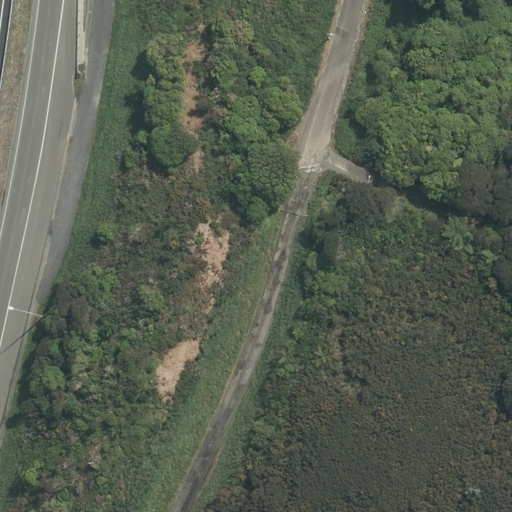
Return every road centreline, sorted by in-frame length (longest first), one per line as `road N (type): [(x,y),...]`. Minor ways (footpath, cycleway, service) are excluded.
road 1 (motorway): [(49,0),(0,295)]
road 2 (track): [(511,225),(397,202),(311,154)]
